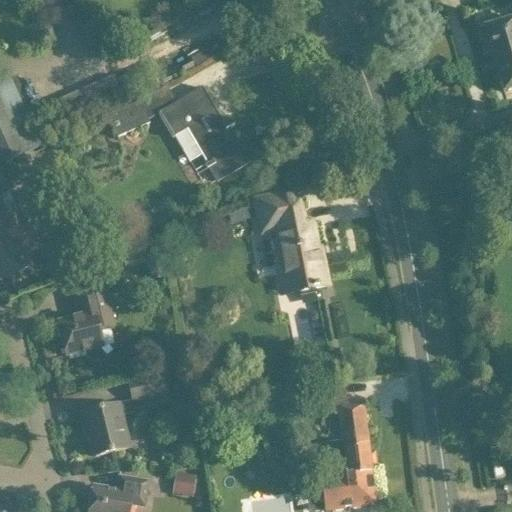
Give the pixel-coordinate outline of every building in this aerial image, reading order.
[(511,19),(484,28),(502,93),(511,89),(511,19)] [(101,24),(85,33),(96,52),(112,43),(101,24)] [(207,47),(192,57),(193,59),(198,67),(213,58),(207,47)] [(0,165),(14,159),(15,161),(32,154),(31,151),(41,147),(9,75),(0,79),(0,165)] [(175,104),(159,113),(160,115),(173,138),(175,137),(189,163),(201,156),(208,169),(217,184),(249,166),(229,129),(234,126),(231,122),(223,126),(202,89),(185,99),(175,104)] [(149,124),(140,103),(107,117),(116,139),(149,124)] [(39,169),(32,154),(15,161),(22,176),(39,169)] [(0,237),(31,222),(18,228),(13,218),(7,221),(0,206),(0,193),(10,189),(0,166),(0,237)] [(61,184),(52,199),(61,204),(69,190),(61,184)] [(257,206),(252,207),(255,224),(258,239),(277,235),(288,294),(308,290),(326,287),(322,266),(319,267),(311,224),(304,225),(298,192),(256,200),(257,206)] [(55,211),(44,215),(51,232),(62,227),(55,211)] [(39,239),(31,222),(0,237),(0,281),(29,267),(20,248),(39,239)] [(142,252),(148,281),(166,277),(159,249),(142,252)] [(66,357),(85,353),(103,348),(99,331),(114,327),(104,285),(72,293),(76,309),(80,308),(83,317),(57,324),(66,357)] [(289,308),(300,347),(316,342),(311,325),(312,324),(307,303),(289,308)] [(319,372),(306,374),(309,386),(321,383),(319,372)] [(132,402),(165,393),(161,375),(127,384),(132,402)] [(237,379),(215,383),(218,401),(240,397),(237,379)] [(338,489),(322,491),(325,511),(375,504),(361,407),(362,407),(362,405),(347,407),(347,402),(332,404),(334,416),(337,415),(344,463),(346,473),(336,475),(337,484),(338,489)] [(95,458),(114,453),(129,449),(118,405),(99,410),(80,415),(84,433),(88,432),(95,458)] [(501,462),(491,464),(494,479),(504,478),(501,462)] [(176,474),(172,495),(193,498),(196,477),(176,474)] [(148,483),(138,481),(118,478),(116,492),(92,488),(88,511),(129,511),(130,506),(144,508),(148,483)]
